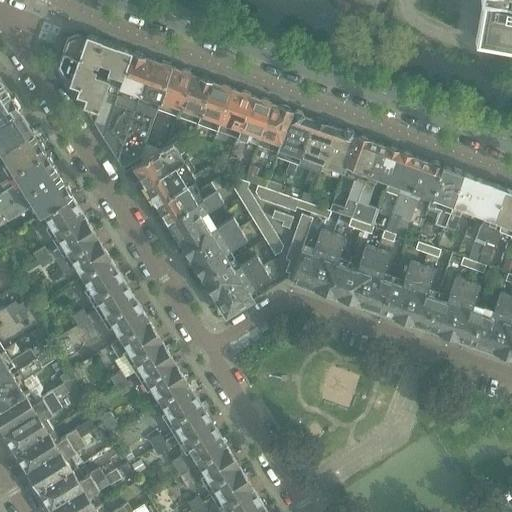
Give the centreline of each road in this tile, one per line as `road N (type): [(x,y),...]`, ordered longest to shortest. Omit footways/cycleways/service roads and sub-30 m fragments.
road 1 (tertiary): [(511,142),(124,0)]
road 2 (residential): [(207,350),(16,40)]
road 3 (residential): [(511,381),(289,299),(207,350)]
road 4 (residential): [(304,511),(207,350)]
